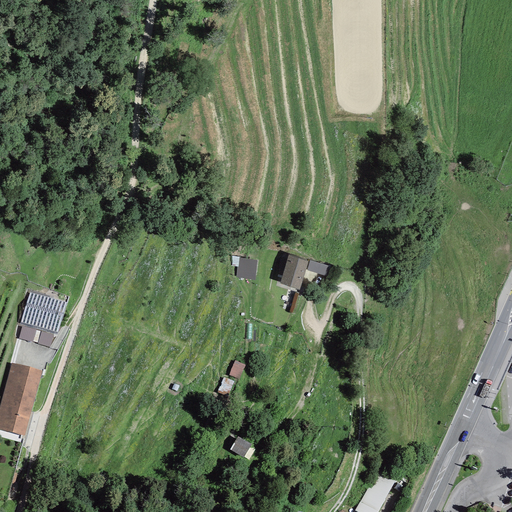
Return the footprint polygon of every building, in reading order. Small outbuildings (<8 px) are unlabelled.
[(309,261),(288,255),(287,259),(281,257),(275,275),(281,277),(279,284),(299,291),(309,261)] [(235,277),(255,280),(257,260),(238,257),(235,277)] [(310,260),(307,270),(327,277),(330,267),(310,260)] [(29,292),(20,323),(58,333),(66,302),(29,292)] [(36,330),(22,326),(18,339),(32,343),(36,330)] [(53,335),(41,332),(38,344),(50,347),(53,335)] [(245,365),(235,361),(229,375),(239,379),(245,365)] [(42,372),(11,364),(0,404),(0,429),(25,436),(42,372)] [(234,381),(223,377),(217,392),(228,396),(234,381)] [(253,445),(237,436),(230,450),(249,460),(255,449),(252,447),(253,445)] [(378,468),(354,511),(356,511),(376,511),(396,477),(378,468)]
